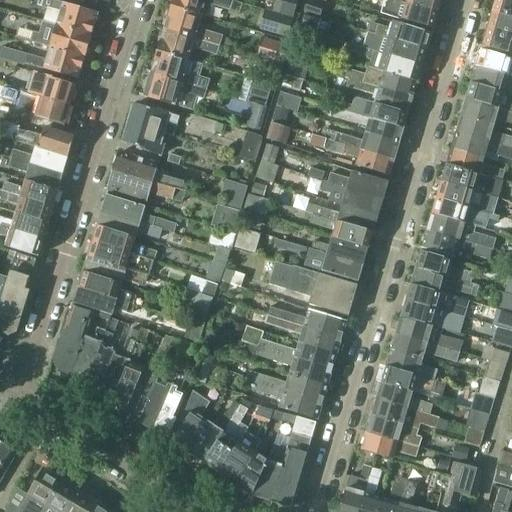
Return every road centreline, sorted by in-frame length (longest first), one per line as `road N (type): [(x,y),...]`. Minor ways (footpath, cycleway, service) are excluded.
road 1 (residential): [(314,511),(466,0)]
road 2 (residential): [(140,0),(19,393)]
road 3 (residential): [(202,511),(19,393)]
